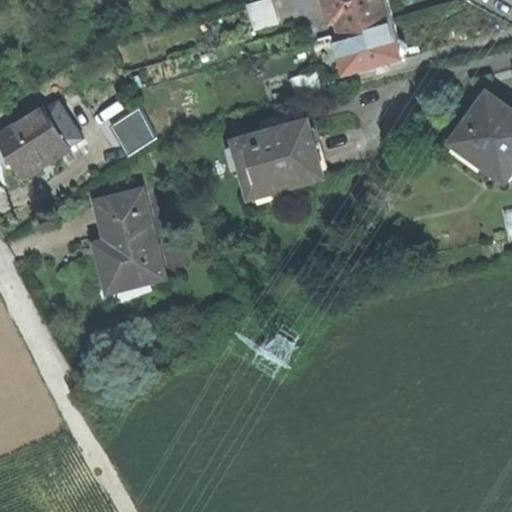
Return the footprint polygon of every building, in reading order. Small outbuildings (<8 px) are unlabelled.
[(280,23),(273,0),(264,0),(249,4),(255,29),(280,23)] [(326,0),(337,34),(395,18),(390,4),(389,0),(326,0)] [(337,34),(340,44),(348,75),(406,59),(405,54),(407,53),(409,49),(407,42),(403,40),(401,41),(398,28),(395,18),(337,34)] [(316,51),(340,44),(337,34),(313,41),(316,51)] [(326,93),(320,73),(295,80),(300,100),(326,93)] [(509,183),(511,179),(511,108),(491,93),(454,143),(455,144),(458,141),(490,163),(487,167),(509,183)] [(72,150),(45,107),(0,135),(0,139),(11,157),(22,174),(49,157),(53,162),(72,150)] [(154,139),(138,112),(112,128),(120,142),(125,139),(132,151),(154,139)] [(296,127),(292,115),(264,122),(268,134),(239,142),(239,144),(229,147),(238,176),(247,174),(255,200),(256,200),(256,198),(327,178),(316,142),(311,123),(296,127)] [(150,212),(145,191),(99,203),(109,241),(98,244),(103,265),(109,286),(149,276),(151,282),(167,278),(158,241),(152,243),(144,214),(150,212)] [(110,293),(151,282),(149,276),(109,286),(110,293)]
